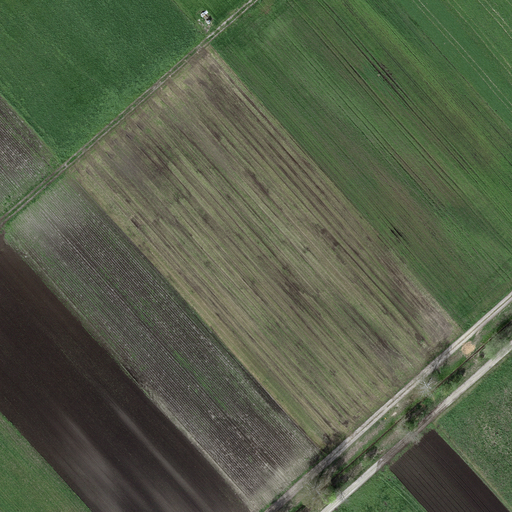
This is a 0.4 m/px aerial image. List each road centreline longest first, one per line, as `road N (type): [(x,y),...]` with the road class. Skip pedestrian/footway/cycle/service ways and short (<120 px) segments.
road 1 (track): [(255,0),(0,224)]
road 2 (track): [(511,300),(273,511)]
road 3 (track): [(511,344),(321,511)]
